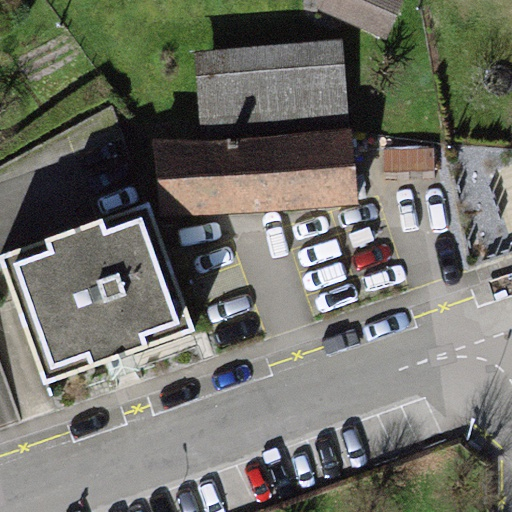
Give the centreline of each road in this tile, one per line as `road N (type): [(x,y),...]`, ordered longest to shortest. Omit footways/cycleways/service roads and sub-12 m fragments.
road 1 (residential): [(387,368),(0,511)]
road 2 (residential): [(511,406),(478,375),(387,368)]
road 3 (residential): [(387,368),(511,329)]
